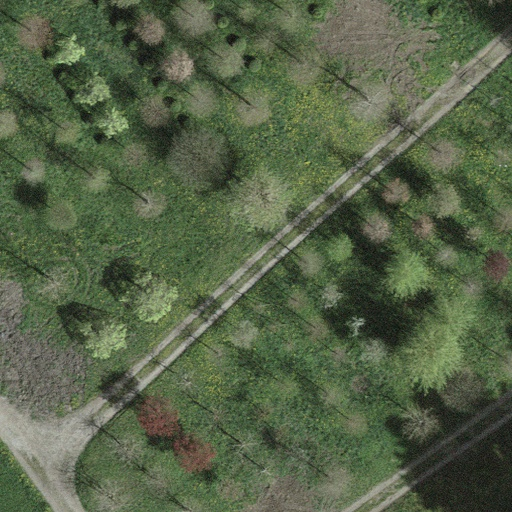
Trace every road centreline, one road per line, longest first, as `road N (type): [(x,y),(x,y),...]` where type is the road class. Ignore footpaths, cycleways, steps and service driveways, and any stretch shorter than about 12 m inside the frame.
road 1 (track): [(37,464),(511,35)]
road 2 (track): [(511,402),(359,511)]
road 3 (track): [(71,511),(0,413)]
